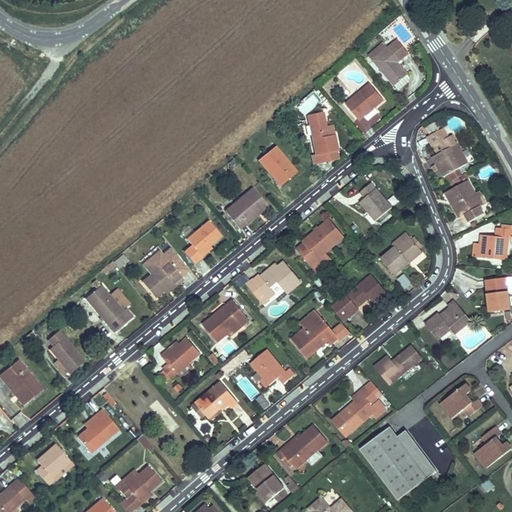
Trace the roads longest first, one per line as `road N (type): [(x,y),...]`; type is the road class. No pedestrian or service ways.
road 1 (residential): [(163,511),(436,286),(448,261),(442,231),(395,131)]
road 2 (residential): [(395,131),(0,456)]
road 3 (residential): [(0,20),(57,38),(126,0)]
road 4 (unknown): [(511,343),(413,434)]
